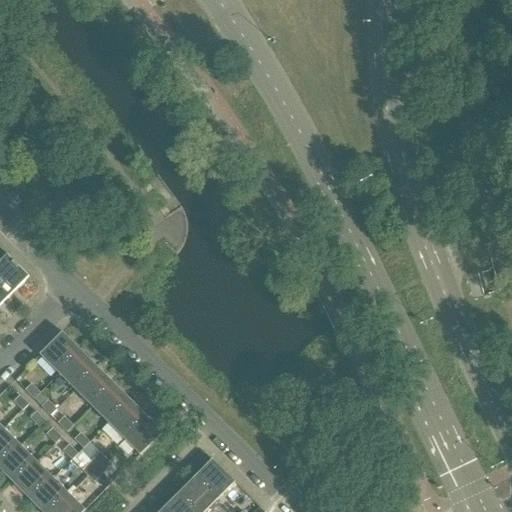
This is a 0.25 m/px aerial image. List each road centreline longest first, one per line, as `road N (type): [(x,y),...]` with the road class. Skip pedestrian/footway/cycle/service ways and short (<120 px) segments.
road 1 (secondary): [(216,0),(282,95),(481,511)]
road 2 (secondary): [(511,441),(403,188),(386,112),(381,0)]
road 3 (residential): [(73,288),(294,511)]
